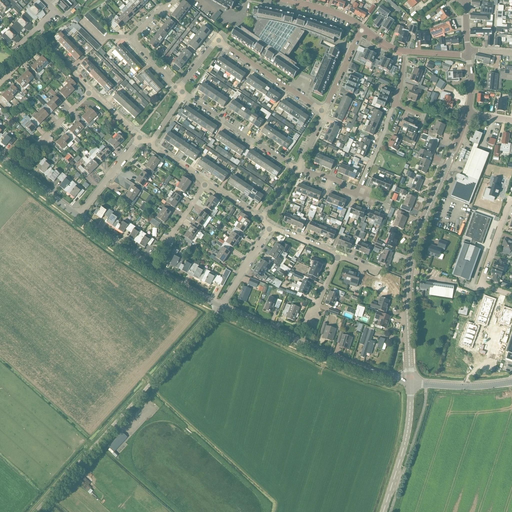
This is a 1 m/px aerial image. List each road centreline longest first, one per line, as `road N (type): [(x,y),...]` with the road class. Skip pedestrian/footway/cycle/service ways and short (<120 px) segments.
road 1 (tertiary): [(410,382),(408,266),(467,113)]
road 2 (unclassified): [(34,511),(220,306)]
road 3 (unclassified): [(410,382),(220,306)]
road 4 (unclassified): [(220,306),(78,216)]
road 5 (residential): [(297,169),(182,92)]
road 6 (tertiary): [(382,511),(404,442),(410,382)]
road 7 (residential): [(90,91),(48,42),(0,83)]
road 8 (residential): [(323,111),(217,40)]
road 9 (residential): [(177,89),(130,40),(170,0)]
